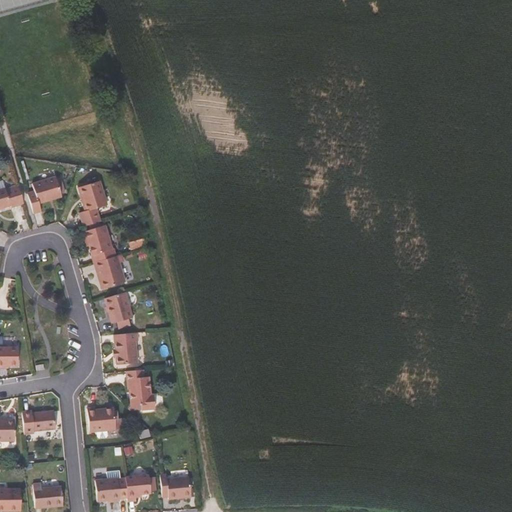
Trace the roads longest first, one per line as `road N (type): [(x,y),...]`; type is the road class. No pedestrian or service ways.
road 1 (residential): [(10,272),(19,247),(53,238),(62,248),(89,342),(86,366),(66,380)]
road 2 (residential): [(79,511),(66,380)]
